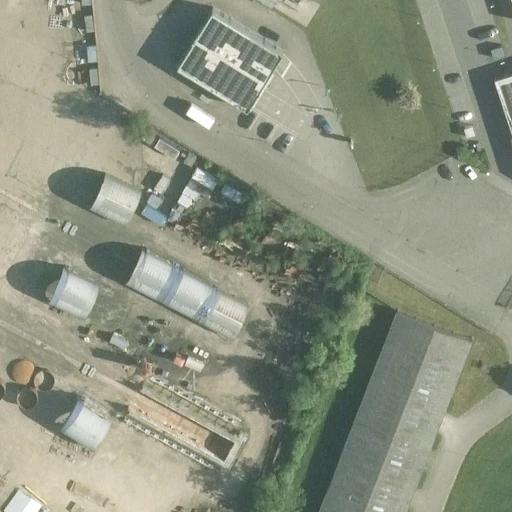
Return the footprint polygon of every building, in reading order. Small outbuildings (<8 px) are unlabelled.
[(283,50),(213,7),(177,65),(247,108),(283,50)] [(511,71),(494,77),(511,130),(511,71)] [(218,283),(200,315),(235,335),(253,303),(218,283)] [(142,288),(128,323),(165,338),(179,302),(142,288)] [(397,309),(318,511),(404,511),(472,338),(397,309)] [(235,420),(88,356),(73,390),(220,454),(235,420)]
